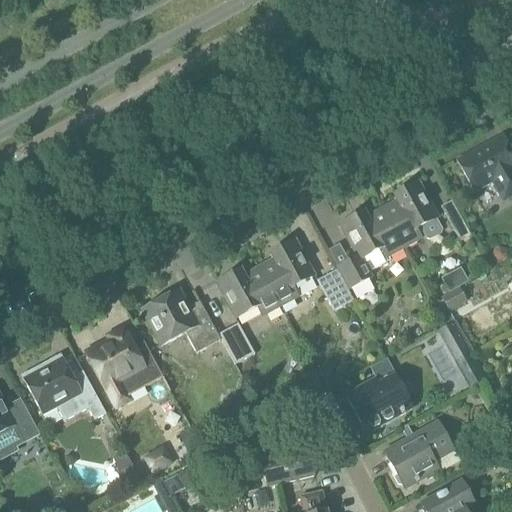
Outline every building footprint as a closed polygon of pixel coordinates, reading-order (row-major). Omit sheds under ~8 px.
[(511,197),(511,155),(503,140),(482,151),(481,148),(457,162),(474,193),(492,184),(502,203),(511,197)] [(382,211),(403,250),(419,242),(413,232),(420,229),(426,240),(430,241),(440,235),(441,231),(435,220),(438,219),(418,183),(393,197),(396,204),(382,211)] [(460,243),(471,237),(456,210),(445,216),(460,243)] [(403,250),(382,211),(368,219),(364,212),(339,226),(356,259),(337,269),(349,291),(371,279),(368,273),(390,261),(388,258),(403,250)] [(273,262),(259,270),(279,308),(295,300),(290,291),(314,277),(295,241),(269,255),(273,262)] [(500,264),(507,260),(507,252),(500,248),(493,252),(493,260),(500,264)] [(279,308),(259,270),(244,278),(241,271),(215,285),(234,321),(259,307),(264,317),(279,308)] [(336,272),(317,282),(333,312),(353,302),(336,272)] [(449,313),(467,303),(459,289),(441,298),(449,313)] [(179,291),(140,312),(159,348),(184,335),(195,355),(220,341),(205,315),(195,320),(188,309),(179,291)] [(235,366),(255,356),(238,325),(218,336),(235,366)] [(450,365),(466,357),(451,329),(435,338),(450,365)] [(110,342),(86,355),(115,408),(128,401),(127,398),(162,379),(146,348),(135,354),(123,331),(109,338),(110,342)] [(384,334),(380,346),(393,349),(396,337),(384,334)] [(72,380),(59,356),(45,364),(47,367),(22,380),(41,416),(55,409),(63,423),(87,410),(93,422),(105,415),(82,374),(72,380)] [(375,380),(345,397),(366,435),(399,416),(400,417),(405,414),(404,414),(412,410),(394,377),(393,376),(393,375),(377,384),(375,380)] [(234,417),(246,406),(236,395),(223,406),(234,417)] [(0,398),(0,458),(17,449),(39,437),(38,435),(19,400),(5,408),(0,398)] [(293,435),(283,420),(269,429),(279,444),(293,435)] [(383,452),(382,452),(392,470),(391,474),(397,485),(401,486),(404,491),(405,491),(404,490),(424,479),(428,480),(433,477),(434,473),(437,472),(438,472),(433,463),(452,452),(452,453),(453,453),(436,423),(436,424),(384,453),(383,452)] [(179,437),(192,463),(204,457),(191,431),(179,437)] [(497,450),(501,448),(502,443),(500,439),(496,438),(492,440),(491,444),(493,448),(497,450)] [(306,448),(284,453),(291,482),(313,477),(306,448)] [(291,482),(284,453),(262,459),(268,487),(291,482)] [(119,473),(117,473),(124,487),(138,480),(135,474),(132,467),(119,473)] [(190,468),(164,483),(170,497),(179,493),(180,495),(199,485),(190,468)] [(162,482),(153,487),(155,491),(164,486),(163,485),(162,482)] [(460,483),(420,505),(424,511),(462,511),(473,506),(460,483)] [(301,511),(324,511),(320,493),(298,498),(301,511)]
